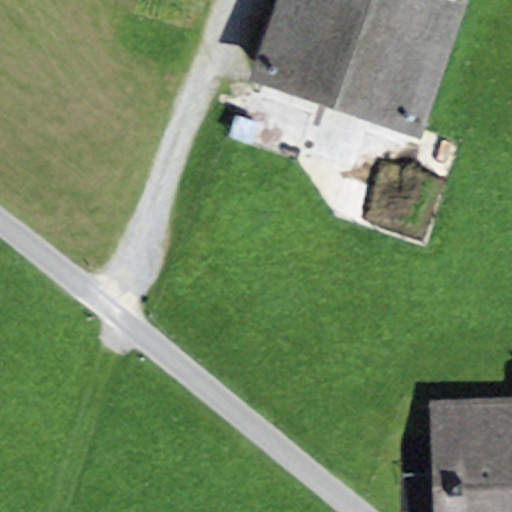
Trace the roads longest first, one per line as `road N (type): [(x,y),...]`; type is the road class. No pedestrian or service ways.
road 1 (unclassified): [(0,221),(359,511)]
road 2 (track): [(56,511),(118,316)]
